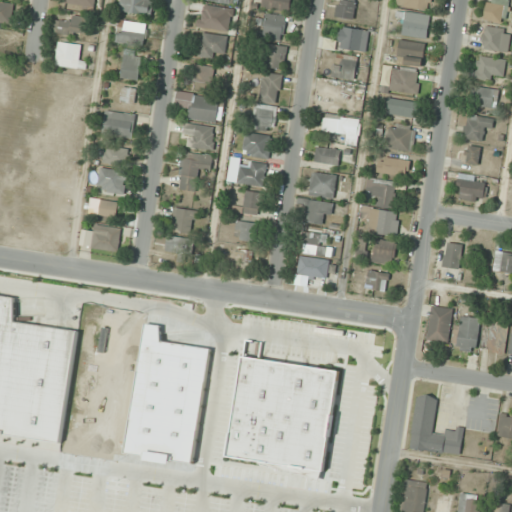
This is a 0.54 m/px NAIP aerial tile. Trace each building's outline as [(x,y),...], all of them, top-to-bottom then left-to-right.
[(121,0),(122,14),(153,14),(153,0),(121,0)] [(263,0),(262,7),(290,12),(291,0),(263,0)] [(355,20),(358,1),(349,0),(338,0),(336,16),(355,20)] [(398,0),(398,6),(431,10),(432,0),(398,0)] [(511,0),(509,0),(489,0),(485,20),(506,24),(511,0)] [(0,23),(14,24),(15,4),(0,2),(0,23)] [(234,9),(202,4),(199,27),(231,31),(234,9)] [(428,38),(431,14),(406,11),(403,35),(428,38)] [(262,36),(282,41),(288,17),(268,12),(262,36)] [(86,16),(67,17),(67,20),(56,21),(57,35),(87,33),(86,16)] [(150,26),(121,19),(116,41),(144,48),(150,26)] [(338,48),(367,51),(369,30),(340,27),(338,48)] [(511,27),(484,27),(484,50),(511,50),(511,27)] [(198,56),(216,58),(217,52),(226,53),(228,36),(201,32),(198,56)] [(397,63),(423,67),(427,43),(401,39),(397,63)] [(270,69),(286,69),(286,46),(270,46),(270,69)] [(333,78),(356,81),(359,56),(336,53),(333,78)] [(122,78),(140,80),(142,56),(124,54),(122,78)] [(504,77),(508,60),(481,54),(476,78),(493,81),(495,75),(504,77)] [(217,67),(197,64),(193,89),(213,92),(217,67)] [(391,92),(420,92),(420,71),(392,70),(391,92)] [(279,104),(283,74),(264,71),(260,101),(279,104)] [(135,104),(138,88),(124,85),(121,101),(135,104)] [(498,87),(474,87),(474,106),(498,106),(498,87)] [(218,123),(221,97),(178,92),(177,107),(191,109),(189,119),(218,123)] [(389,115),(419,117),(420,102),(391,99),(389,115)] [(277,106),(255,105),(254,130),(276,131),(277,106)] [(136,114),(106,111),(104,134),(134,137),(136,114)] [(325,133),(347,133),(347,144),(360,144),(360,118),(325,118),(325,133)] [(487,121),(468,118),(466,139),(485,141),(487,121)] [(214,149),(216,127),(188,124),(185,146),(214,149)] [(413,151),(414,129),(390,128),(389,149),(413,151)] [(273,136),(246,133),(243,155),(270,158),(273,136)] [(481,146),(467,145),(466,163),(480,164),(481,146)] [(131,150),(106,146),(104,162),(128,166),(131,150)] [(341,149),(316,146),(314,163),(339,166),(341,149)] [(180,189),(197,191),(200,170),(212,171),(214,155),(184,151),(180,189)] [(379,174),(410,176),(410,159),(380,158),(379,174)] [(250,167),(243,165),(238,181),(263,188),(270,166),(252,160),(250,167)] [(128,172),(102,167),(98,189),(124,194),(128,172)] [(336,197),(336,174),(311,174),(311,197),(336,197)] [(459,199),(487,199),(487,181),(478,181),(478,175),(459,175),(459,199)] [(369,231),(398,236),(401,212),(393,211),(397,183),(375,180),(372,196),(379,197),(377,208),(362,205),(360,218),(371,219),(369,231)] [(263,193),(246,191),(243,213),(261,215),(263,193)] [(90,214),(118,217),(120,201),(91,199),(90,214)] [(325,224),(325,214),(333,214),(333,201),(309,201),(309,224),(325,224)] [(172,231),(195,234),(198,211),(176,208),(172,231)] [(235,239),(255,241),(258,224),(237,221),(235,239)] [(92,248),(119,251),(122,228),(95,225),(92,248)] [(333,257),(335,248),(325,246),(328,234),(306,231),(302,252),(333,257)] [(166,251),(193,254),(195,239),(168,236),(166,251)] [(367,239),(358,239),(358,258),(367,258),(367,239)] [(372,261),(394,265),(397,243),(376,239),(372,261)] [(443,265),(458,270),(465,246),(449,241),(443,265)] [(254,251),(236,249),(235,260),(253,262),(254,251)] [(495,270),(511,272),(511,253),(497,252),(495,270)] [(336,272),(337,261),(300,257),(298,276),(328,280),(329,271),(336,272)] [(386,292),(390,274),(370,269),(366,288),(386,292)] [(0,292),(15,295),(12,323),(77,332),(80,317),(96,320),(102,335),(125,339),(127,324),(165,330),(169,339),(209,345),(190,464),(4,435),(4,437),(0,436),(0,292)] [(449,343),(453,309),(432,306),(428,341),(449,343)] [(452,345),(476,350),(482,320),(459,315),(452,345)] [(507,352),(508,321),(487,320),(487,351),(507,352)] [(242,356),(338,370),(323,472),(321,471),(318,481),(257,464),(258,462),(225,457),(242,356)] [(461,455),(464,429),(447,427),(446,434),(434,433),(438,396),(417,394),(411,449),(461,455)] [(497,435),(511,438),(511,414),(501,413),(497,435)] [(403,511),(426,511),(427,481),(403,481),(403,511)] [(431,511),(449,511),(455,499),(440,493),(431,511)]
